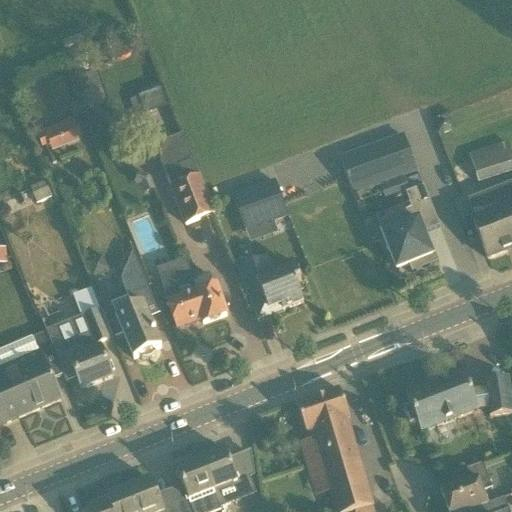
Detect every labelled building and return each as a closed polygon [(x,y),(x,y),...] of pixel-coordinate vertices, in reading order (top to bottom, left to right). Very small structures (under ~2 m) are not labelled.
[(88,67),(68,76),(76,95),(96,87),(88,67)] [(162,89),(139,98),(145,116),(169,107),(162,89)] [(73,119),(36,134),(42,148),(50,145),(79,134),(73,119)] [(439,124),(436,129),(438,133),(443,136),(448,134),(451,128),(449,124),(444,122),(439,124)] [(352,195),(416,172),(404,139),(340,161),(352,195)] [(469,156),(478,185),(511,174),(511,156),(508,144),(469,156)] [(213,216),(204,191),(195,168),(193,163),(177,169),(180,175),(167,180),(185,227),(213,216)] [(276,184),(233,200),(245,234),(288,219),(276,184)] [(439,229),(423,188),(405,195),(412,211),(393,219),(398,231),(383,237),(397,272),(421,263),(424,270),(439,264),(428,238),(425,240),(423,235),(439,229)] [(33,196),(35,201),(37,206),(51,200),(49,196),(46,190),(33,196)] [(511,204),(471,221),(487,261),(511,251),(511,204)] [(102,258),(86,265),(92,280),(109,273),(102,258)] [(303,305),(296,288),(301,286),(295,270),(272,279),(265,260),(237,271),(249,301),(255,318),(268,313),(281,308),(283,313),(303,305)] [(115,317),(126,343),(134,361),(140,359),(141,362),(143,362),(145,362),(147,362),(149,362),(149,361),(151,361),(153,359),(154,358),(156,356),(154,353),(161,350),(153,331),(140,298),(150,294),(138,264),(127,269),(122,282),(129,299),(111,306),(116,317),(115,317)] [(226,318),(216,288),(214,289),(210,277),(194,283),(197,294),(168,304),(176,329),(201,320),(203,326),(226,318)] [(112,380),(100,350),(99,350),(98,347),(113,341),(100,311),(80,320),(88,339),(81,342),(80,339),(53,350),(52,350),(66,385),(77,380),(81,392),(112,380)] [(46,334),(32,340),(38,354),(40,353),(41,355),(52,350),(53,350),(46,334)] [(44,364),(41,355),(40,353),(38,354),(1,370),(0,368),(0,403),(9,425),(60,402),(44,364)] [(478,413),(470,393),(464,376),(406,398),(410,408),(403,411),(409,428),(417,425),(421,435),(478,413)] [(484,383),(485,390),(489,419),(511,415),(511,407),(508,380),(484,383)] [(339,392),(296,406),(306,435),(312,433),(314,440),(299,444),(310,479),(321,476),(320,473),(323,472),(334,511),(361,511),(372,509),(346,422),(348,421),(339,392)] [(0,428),(9,425),(0,403),(0,428)] [(249,455),(229,463),(225,453),(201,463),(219,510),(254,496),(247,480),(253,478),(249,455)] [(220,511),(219,510),(201,463),(176,473),(191,511),(220,511)] [(457,474),(462,486),(441,494),(447,511),(471,511),(486,506),(482,494),(492,490),(489,482),(482,464),(457,474)] [(162,511),(157,497),(151,483),(128,492),(136,511),(162,511)] [(136,511),(128,492),(106,500),(106,501),(107,504),(108,504),(110,511),(136,511)] [(508,511),(504,499),(497,502),(486,506),(471,511),(508,511)]
